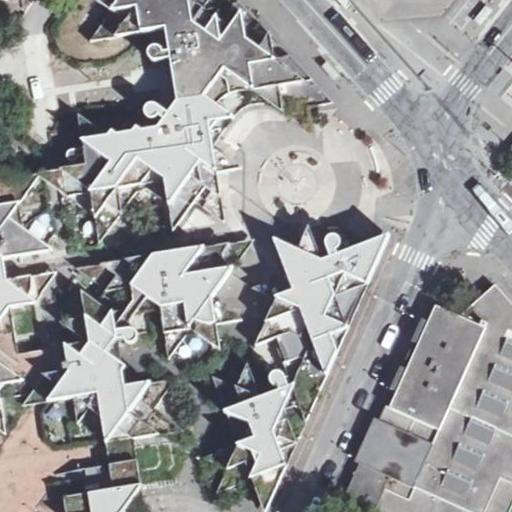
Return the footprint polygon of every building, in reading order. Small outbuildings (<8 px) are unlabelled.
[(218,0),(106,0),(117,7),(98,38),(169,27),(174,47),(168,46),(166,44),(162,42),(157,43),(153,47),(153,52),(155,56),(159,58),(176,58),(177,63),(187,63),(193,104),(197,106),(195,109),(218,124),(231,105),(229,93),(258,90),(263,84),(268,87),(280,70),(267,61),(273,54),(251,38),(255,31),(216,3),(218,0)] [(353,0),(343,0),(352,9),(357,4),(353,0)] [(492,0),(488,0),(477,14),(482,18),(495,2),(492,0)] [(327,61),(321,66),(336,82),(342,77),(327,61)] [(202,132),(161,104),(156,103),(152,105),(149,110),(149,114),(151,117),(152,119),(155,120),(159,120),(161,119),(162,116),(168,119),(164,127),(113,134),(83,112),(87,146),(74,148),(70,150),(69,157),(71,161),(65,169),(67,193),(97,214),(101,242),(142,188),(149,187),(166,199),(185,195),(184,188),(209,184),(202,132)] [(36,176),(8,180),(0,174),(0,260),(48,252),(19,231),(15,205),(36,176)] [(256,345),(284,335),(297,371),(298,373),(303,371),(304,374),(315,369),(353,280),(345,259),(325,268),(322,261),(320,262),(310,226),(300,248),(277,239),(290,273),(253,286),(277,299),(256,345)] [(128,332),(126,322),(134,313),(157,309),(165,357),(187,330),(201,340),(216,337),(210,306),(207,289),(209,283),(206,276),(202,273),(196,273),(193,275),(183,277),(181,265),(115,276),(85,318),(56,323),(86,346),(78,357),(60,362),(62,370),(57,377),(60,381),(56,386),(57,401),(72,401),(75,424),(86,410),(104,423),(102,426),(101,430),(102,434),(104,437),(107,439),(111,440),(115,438),(118,436),(119,432),(122,442),(183,433),(152,411),(174,380),(122,391),(115,340),(121,339),(123,343),(127,346),(132,345),(135,341),(135,338),(132,333),(130,332),(128,332)] [(0,426),(0,427),(0,424),(0,387),(10,385),(14,380),(0,369),(0,320),(8,308),(19,307),(15,280),(0,282),(0,426)] [(461,316),(434,304),(386,412),(382,410),(353,476),(358,478),(363,479),(350,510),(353,511),(373,511),(374,509),(380,511),(507,511),(511,504),(511,305),(495,286),(461,316)] [(291,384),(292,386),(287,387),(286,379),(282,374),(277,374),(273,377),(273,383),(277,388),(277,392),(259,397),(246,365),(236,387),(220,394),(237,445),(203,459),(226,469),(217,492),(252,481),(259,483),(267,465),(275,447),(268,444),(273,433),(284,437),(315,369),(304,374),(303,371),(298,373),(297,371),(291,384)] [(83,470),(86,495),(63,498),(64,511),(143,511),(133,450),(105,453),(106,467),(83,470)] [(358,478),(353,476),(339,506),(350,510),(363,479),(358,478)]
